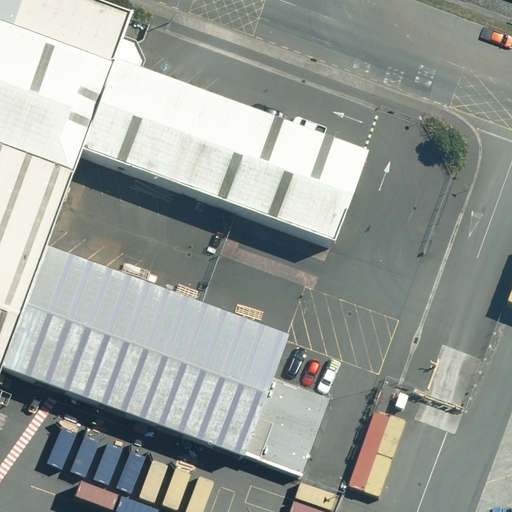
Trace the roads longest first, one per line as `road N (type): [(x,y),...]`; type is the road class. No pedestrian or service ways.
road 1 (unclassified): [(511,189),(395,511)]
road 2 (unclassified): [(281,0),(511,84)]
